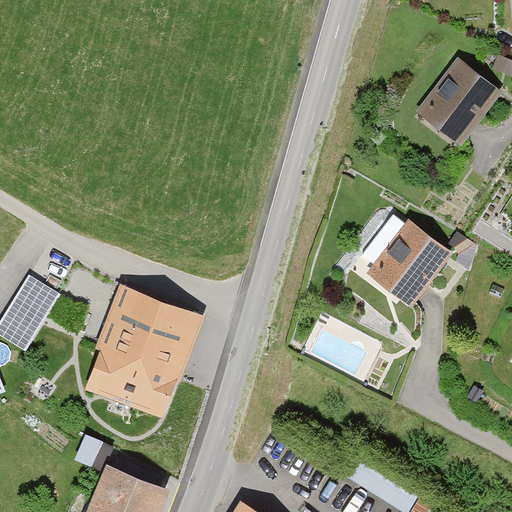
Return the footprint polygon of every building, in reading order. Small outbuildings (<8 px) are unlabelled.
[(417,114),(460,149),(504,94),(460,60),(417,114)] [(452,258),(411,225),(369,276),(411,309),(452,258)] [(482,250),(457,236),(450,247),(463,255),(458,263),(470,270),(482,250)] [(62,296),(31,278),(0,329),(0,339),(26,356),(62,296)] [(206,319),(120,287),(96,351),(101,353),(86,394),(164,423),(178,384),(182,385),(206,319)] [(76,464),(93,469),(102,443),(85,438),(76,464)] [(409,509),(423,487),(363,449),(349,472),(409,509)] [(162,511),(170,491),(108,467),(90,511),(162,511)] [(257,511),(242,503),(236,511),(257,511)]
